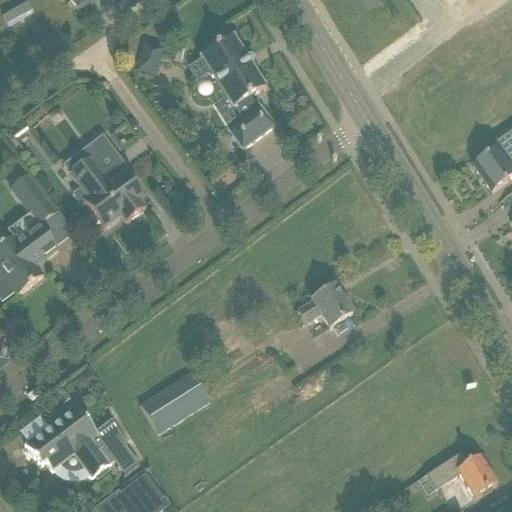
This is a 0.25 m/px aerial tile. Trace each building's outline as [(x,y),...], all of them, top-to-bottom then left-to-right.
[(73,0),(84,13),(99,0),(73,0)] [(484,0),(445,0),(460,19),(484,0)] [(201,103),(202,103),(203,103),(204,103),(205,103),(206,103),(207,103),(207,102),(208,102),(211,106),(228,133),(227,134),(242,155),(274,131),(259,110),(258,111),(251,100),(266,91),(233,40),(199,62),(201,65),(189,72),(196,83),(198,86),(198,87),(197,87),(196,88),(196,89),(195,89),(195,90),(195,91),(194,91),(194,92),(194,93),(194,94),(194,95),(194,96),(194,97),(195,98),(195,99),(196,99),(196,100),(197,101),(198,101),(198,102),(199,102),(199,103),(200,103),(201,103)] [(172,63),(184,66),(189,45),(177,42),(172,63)] [(468,54),(419,93),(427,104),(424,106),(458,150),(483,130),(469,111),(472,109),(452,84),(477,64),(468,54)] [(511,96),(493,109),(503,125),(511,119),(511,96)] [(62,121),(62,120),(62,119),(61,118),(61,117),(60,117),(60,116),(59,116),(58,115),(57,115),(56,115),(55,115),(54,115),(54,116),(53,116),(52,116),(52,117),(51,118),(51,119),(50,119),(50,120),(50,121),(50,122),(51,122),(51,123),(51,124),(52,125),(53,125),(53,126),(54,126),(55,126),(56,126),(57,126),(58,126),(59,126),(59,125),(60,125),(61,124),(61,123),(62,123),(62,122),(62,121)] [(511,133),(493,147),(497,152),(472,170),(491,196),(511,180),(511,170),(511,169),(511,168),(511,133)] [(129,175),(102,139),(81,155),(88,165),(70,179),(80,192),(72,198),(81,211),(85,208),(104,233),(120,220),(125,228),(145,213),(139,206),(143,203),(125,178),(129,175)] [(28,179),(11,192),(30,217),(40,230),(56,217),(28,179)] [(45,261),(46,263),(58,254),(42,233),(42,234),(39,230),(40,230),(30,217),(8,234),(13,241),(0,250),(0,281),(4,287),(6,286),(17,300),(43,280),(34,269),(45,261)] [(353,254),(331,219),(299,242),(288,225),(262,244),(273,261),(286,252),(307,286),(353,254)] [(334,291),(318,301),(312,305),(312,306),(296,315),(305,329),(320,319),(329,333),(352,318),(334,291)] [(220,348),(248,331),(237,312),(209,330),(220,348)] [(385,396),(427,369),(416,351),(411,354),(404,343),(387,353),(377,338),(338,363),(347,379),(354,390),(373,377),(385,396)] [(140,409),(158,439),(210,407),(191,377),(140,409)] [(414,444),(391,458),(400,473),(443,447),(433,432),(456,417),(437,387),(395,414),(414,444)] [(75,411),(24,449),(34,463),(41,471),(46,468),(52,476),(73,460),(91,484),(94,482),(96,485),(110,475),(107,472),(110,469),(113,467),(125,482),(140,471),(128,456),(130,455),(110,424),(94,436),(75,411)] [(318,416),(279,441),(294,467),(333,442),(318,416)] [(474,502),(479,499),(496,489),(478,461),(467,468),(460,457),(426,479),(436,494),(459,479),(474,502)] [(128,511),(149,511),(162,502),(144,478),(118,497),(128,511)]
